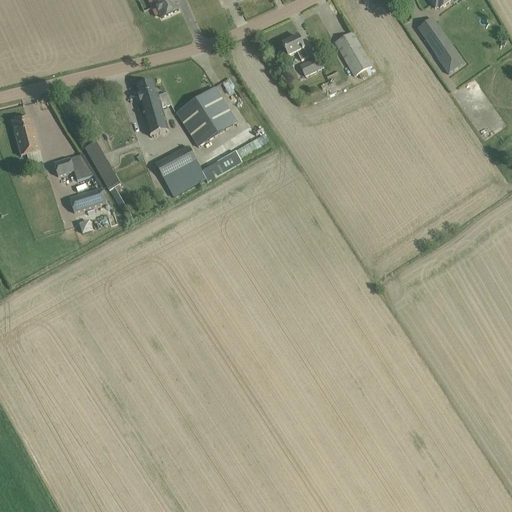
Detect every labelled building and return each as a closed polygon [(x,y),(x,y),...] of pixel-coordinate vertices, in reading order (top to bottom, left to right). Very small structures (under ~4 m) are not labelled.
[(156,6),(152,8),(155,17),(160,15),(162,19),(179,11),(177,6),(178,5),(175,0),(155,0),(154,1),(156,6)] [(428,0),(435,9),(438,7),(440,10),(443,8),(452,2),(450,0),(428,0)] [(437,31),(425,40),(439,60),(438,61),(448,76),(464,65),(454,50),(451,52),(449,48),(437,31)] [(352,35),(336,44),(356,77),(359,75),(369,69),(372,67),(352,35)] [(299,37),(282,45),(287,54),(288,58),(297,54),(301,62),(308,59),(304,50),(299,37)] [(318,58),(301,66),(306,77),(323,69),(318,58)] [(369,69),(359,75),(362,81),(372,75),(369,69)] [(154,83),(136,88),(139,98),(150,138),(169,133),(162,110),(171,106),(167,97),(163,97),(159,98),(157,92),(154,83)] [(215,90),(177,115),(198,149),(237,123),(215,90)] [(20,119),(11,122),(14,131),(20,157),(26,155),(39,152),(36,138),(33,128),(31,129),(28,117),(20,119)] [(96,143),(84,149),(109,192),(121,185),(96,143)] [(255,153),(250,144),(236,153),(241,161),(255,153)] [(189,148),(156,166),(164,180),(174,199),(206,181),(208,184),(243,164),(241,161),(236,153),(202,172),(196,161),(189,148)] [(71,160),(53,165),(58,179),(75,174),(77,182),(93,178),(80,157),(71,160)] [(34,191),(38,202),(52,197),(48,186),(34,191)] [(102,191),(70,201),(74,214),(106,204),(102,191)] [(44,223),(59,217),(54,207),(40,213),(44,223)] [(89,222),(80,225),(82,235),(92,232),(89,222)] [(36,239),(30,243),(37,256),(43,252),(36,239)]
